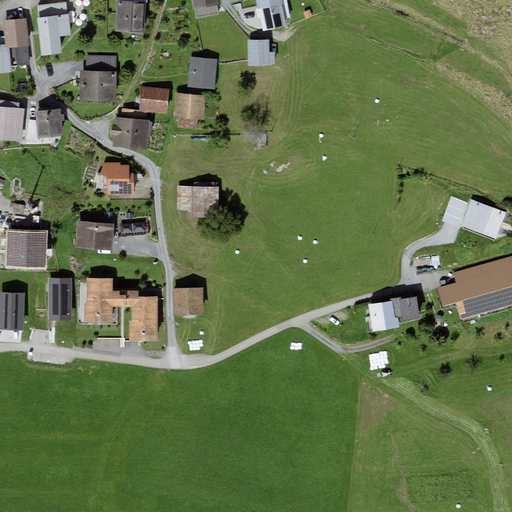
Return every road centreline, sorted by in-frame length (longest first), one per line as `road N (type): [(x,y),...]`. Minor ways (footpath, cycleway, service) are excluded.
road 1 (residential): [(174,366),(154,174),(49,102)]
road 2 (residential): [(174,366),(217,358),(293,319),(445,278)]
road 3 (residential): [(0,347),(174,366)]
